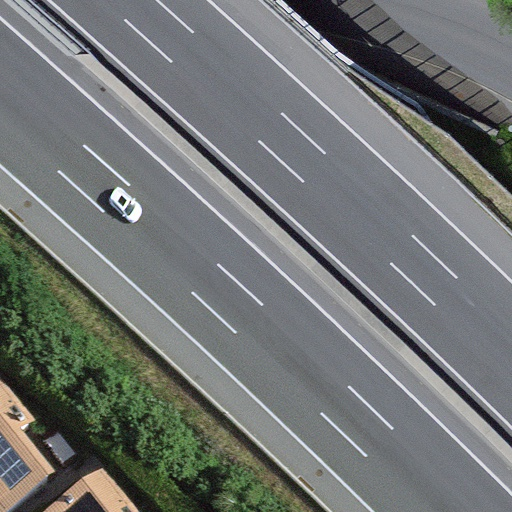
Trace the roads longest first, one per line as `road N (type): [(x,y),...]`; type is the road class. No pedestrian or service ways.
road 1 (motorway): [(0,92),(449,511)]
road 2 (motorway): [(511,355),(131,0)]
road 3 (tertiary): [(511,53),(429,18),(340,0)]
road 4 (tertiary): [(125,0),(0,5)]
